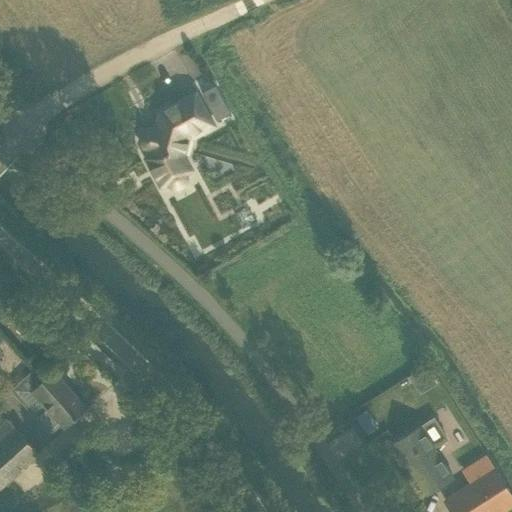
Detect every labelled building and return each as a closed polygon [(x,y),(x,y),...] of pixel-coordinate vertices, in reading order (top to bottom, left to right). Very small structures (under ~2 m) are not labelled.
[(187,177),(186,172),(191,170),(183,155),(189,139),(190,139),(214,126),(196,93),(160,113),(155,128),(150,128),(146,129),(144,130),(142,132),(141,134),(139,139),(140,143),(142,147),(143,149),(146,150),(148,151),(146,159),(161,186),(166,183),(168,186),(170,188),(172,189),(176,189),(181,188),(185,185),(187,181),(187,177)] [(429,366),(414,374),(423,391),(439,383),(429,366)] [(38,384),(31,391),(32,392),(45,406),(36,415),(36,419),(48,432),(52,432),(61,424),(65,429),(73,422),(87,408),(53,371),(42,381),(38,384)] [(356,417),(367,434),(377,427),(367,410),(356,417)] [(432,418),(394,442),(427,495),(453,479),(435,450),(448,442),(432,418)] [(0,427),(0,487),(38,453),(8,420),(0,427)] [(511,494),(494,467),(442,500),(450,511),(504,511),(511,507),(511,494)]
